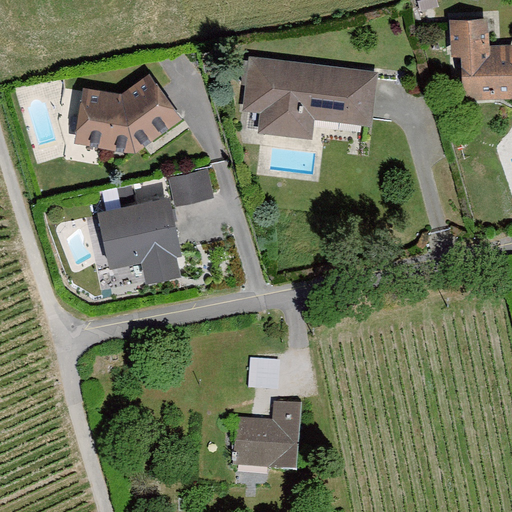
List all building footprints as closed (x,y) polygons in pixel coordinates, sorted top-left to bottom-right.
[(483,20),(448,21),(449,56),(460,56),(460,92),(511,91),(511,48),(484,49),(483,20)] [(374,73),(248,60),(243,110),(262,113),(260,132),(308,137),(310,120),(369,126),(374,73)] [(119,96),(80,90),(72,142),(132,155),(179,121),(147,78),(119,96)] [(164,200),(93,214),(104,267),(138,261),(142,282),(173,276),(169,254),(174,253),(164,200)] [(278,388),(280,358),(249,357),(247,386),(278,388)] [(293,471),(297,409),(274,408),(273,427),(236,425),(234,468),(293,471)]
